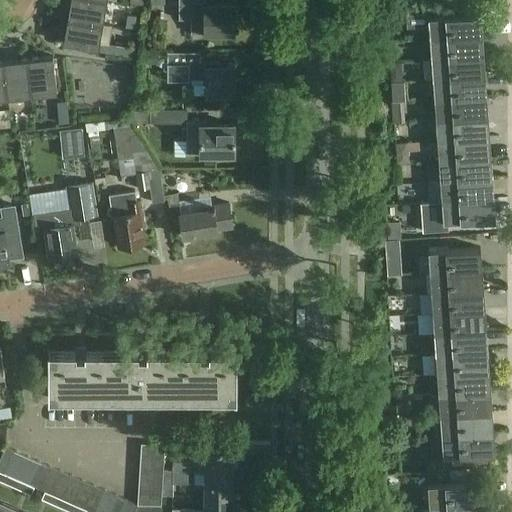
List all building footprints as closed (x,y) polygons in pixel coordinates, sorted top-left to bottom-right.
[(70,0),(68,17),(103,23),(106,0),(70,0)] [(192,18),(192,33),(234,33),(234,2),(206,2),(205,0),(179,0),(179,18),(192,18)] [(480,12),(428,16),(430,36),(482,33),(480,12)] [(135,14),(127,13),(126,25),(134,26),(135,14)] [(64,42),(99,48),(100,44),(103,23),(68,17),(64,42)] [(483,53),(482,33),(430,36),(431,57),(483,53)] [(100,44),(99,48),(98,55),(132,61),(134,50),(100,44)] [(175,48),(139,49),(140,62),(175,62),(175,48)] [(483,53),(431,57),(433,77),(485,74),(483,53)] [(53,55),(28,58),(32,94),(57,91),(53,55)] [(28,58),(3,60),(7,96),(32,94),(28,58)] [(235,92),(235,65),(220,65),(220,61),(189,61),(189,77),(206,76),(206,93),(235,92)] [(486,94),(485,74),(433,77),(434,98),(486,94)] [(65,113),(75,112),(75,91),(65,91),(65,113)] [(486,94),(434,98),(436,118),(488,114),(486,94)] [(151,108),(151,122),(187,122),(187,120),(187,108),(151,108)] [(436,118),(437,138),(489,135),(488,114),(436,118)] [(148,170),(149,177),(161,175),(160,170),(129,117),(114,119),(122,174),(137,172),(148,170)] [(187,153),(201,153),(236,153),(236,124),(207,124),(207,120),(187,120),(187,122),(187,153)] [(63,143),(77,142),(78,156),(85,155),(83,130),(62,132),(63,143)] [(489,135),(437,138),(439,159),(491,155),(489,135)] [(439,159),(440,179),(492,176),(491,155),(439,159)] [(148,170),(137,172),(140,188),(150,186),(149,177),(148,170)] [(165,200),(161,175),(149,177),(150,186),(153,202),(165,200)] [(492,176),(440,179),(442,200),(494,196),(492,176)] [(80,216),(97,213),(92,181),(67,185),(71,207),(35,213),(37,229),(44,228),(49,257),(78,252),(73,223),(81,222),(80,216)] [(119,246),(145,242),(143,226),(145,225),(141,199),(137,200),(135,189),(109,193),(111,206),(107,212),(112,215),(114,215),(119,246)] [(495,217),(494,196),(442,200),(443,220),(495,217)] [(212,207),(181,211),(179,201),(170,202),(173,218),(181,217),(184,235),(218,230),(217,228),(233,226),(229,202),(212,204),(212,207)] [(18,229),(14,205),(2,207),(4,216),(0,216),(0,263),(9,262),(4,231),(18,229)] [(391,237),(393,237),(403,236),(403,220),(392,220),(390,220),(391,237)] [(481,246),(428,250),(430,271),(482,268),(481,246)] [(483,287),(482,268),(430,271),(431,291),(483,287)] [(433,312),(485,308),(483,287),(431,291),(433,312)] [(433,312),(434,332),(486,328),(485,308),(433,312)] [(436,353),(488,349),(486,328),(434,332),(436,353)] [(436,353),(437,373),(489,369),(488,349),(436,353)] [(49,397),(111,397),(111,351),(49,351),(49,397)] [(111,397),(174,397),(174,351),(111,351),(111,397)] [(236,351),(174,351),(174,397),(236,398),(236,351)] [(438,393),(491,389),(489,369),(437,373),(438,393)] [(492,410),(491,389),(438,393),(440,414),(492,410)] [(440,414),(441,434),(494,431),(492,410),(440,414)] [(443,455),(495,451),(494,431),(441,434),(443,455)] [(165,444),(141,442),(140,455),(164,456),(165,444)] [(0,479),(1,480),(5,472),(15,450),(5,446),(0,457),(0,479)] [(194,461),(172,461),(172,471),(195,471),(204,471),(232,472),(232,447),(204,447),(204,460),(194,461)] [(15,450),(5,472),(1,480),(13,485),(16,477),(26,455),(15,450)] [(26,455),(16,477),(13,485),(24,490),(27,482),(37,460),(26,455)] [(140,455),(139,467),(163,469),(164,456),(140,455)] [(35,486),(38,487),(48,465),(37,460),(27,482),(24,490),(32,493),(35,486)] [(41,499),(46,500),(49,492),(59,470),(48,465),(38,487),(45,490),(41,499)] [(163,481),(163,469),(139,467),(138,479),(163,481)] [(59,470),(49,492),(46,500),(57,505),(60,497),(70,475),(59,470)] [(195,471),(172,471),(172,483),(195,483),(195,471)] [(232,496),(232,472),(204,471),(204,496),(232,496)] [(68,510),(72,502),(81,480),(70,475),(60,497),(57,505),(68,510)] [(138,479),(138,492),(162,493),(163,481),(138,479)] [(81,480),(72,502),(68,510),(73,511),(80,511),(83,507),(92,485),(81,480)] [(480,481),(427,485),(429,505),(481,502),(480,481)] [(86,511),(87,509),(94,511),(104,490),(92,485),(83,507),(80,511),(86,511)] [(94,511),(107,511),(115,495),(104,490),(94,511)] [(138,492),(137,504),(162,506),(162,499),(162,493),(138,492)] [(120,511),(126,500),(115,495),(107,511),(120,511)] [(232,511),(232,496),(204,496),(204,509),(204,511),(232,511)] [(120,511),(133,511),(137,505),(126,500),(120,511)] [(481,511),(481,502),(429,505),(429,511),(481,511)]
